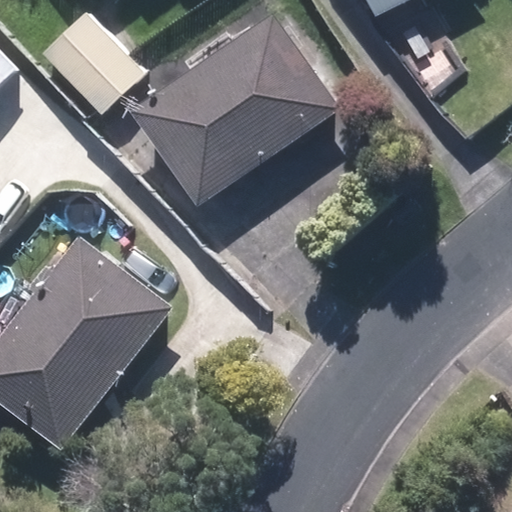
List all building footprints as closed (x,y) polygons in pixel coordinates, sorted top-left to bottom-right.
[(429,0),(373,0),(385,23),(429,0)] [(147,77),(91,21),(51,60),(108,116),(147,77)] [(343,115),(280,21),(135,117),(198,211),(343,115)] [(0,93),(21,73),(0,51),(0,93)] [(0,404),(67,455),(177,311),(85,240),(0,350),(0,404)]
